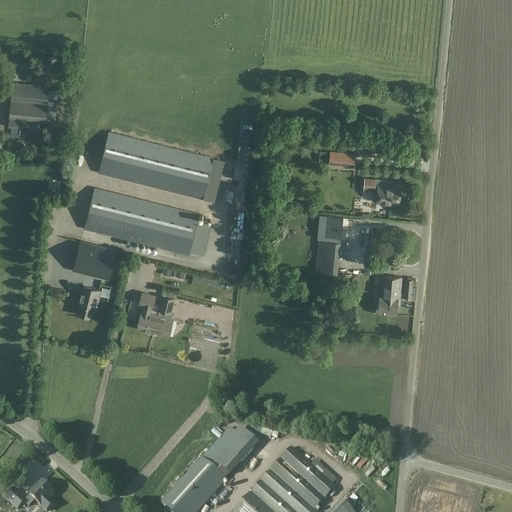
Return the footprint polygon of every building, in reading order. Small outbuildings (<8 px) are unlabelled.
[(8,127),(10,127),(10,136),(26,138),(26,134),(27,129),(35,130),(36,122),(46,123),(48,101),(50,86),(12,82),(10,98),(8,127)] [(108,130),(98,172),(204,199),(215,202),(225,160),(219,159),(108,130)] [(376,153),(377,145),(367,144),(366,152),(376,153)] [(354,166),(355,154),(320,151),(319,161),(329,161),(329,164),(354,166)] [(281,168),(280,178),(288,178),(289,169),(281,168)] [(387,180),(375,179),(374,191),(378,192),(377,202),(399,204),(401,188),(387,186),(387,180)] [(199,218),(199,217),(200,213),(184,209),(94,186),(83,228),(175,251),(189,255),(190,251),(204,255),(212,221),(202,218),(202,219),(199,218)] [(338,273),(341,241),(318,238),(315,271),(338,273)] [(74,269),(101,276),(109,278),(111,270),(116,251),(81,242),(74,269)] [(171,276),(171,275),(173,269),(173,268),(164,266),(163,274),(171,276)] [(397,312),(398,298),(399,298),(401,276),(383,275),(382,295),(379,295),(378,311),(397,312)] [(83,286),(76,312),(92,316),(96,303),(97,303),(101,291),(83,286)] [(157,315),(153,331),(168,335),(172,318),(171,318),(173,312),(171,311),(176,292),(164,290),(157,315)] [(142,306),(141,311),(137,327),(153,331),(157,315),(152,313),(156,295),(141,291),(138,305),(142,306)] [(239,425),(211,456),(228,471),(252,445),(249,443),(254,438),(239,425)] [(260,435),(262,428),(252,425),(250,427),(260,436),(260,435)] [(250,494),(248,496),(233,511),(317,511),(316,511),(336,488),(333,485),(337,481),(326,471),(322,475),(315,469),(319,465),(300,449),(297,453),(292,448),(271,471),(270,470),(250,493),(250,494)] [(203,461),(163,505),(171,511),(196,511),(225,481),(203,461)] [(28,508),(34,501),(45,511),(47,511),(54,505),(48,499),(53,494),(42,483),(25,500),(26,501),(23,503),(28,508)] [(23,503),(26,501),(25,500),(14,489),(5,498),(17,509),(23,503)] [(340,501),(329,511),(352,511),(343,504),(340,501)]
